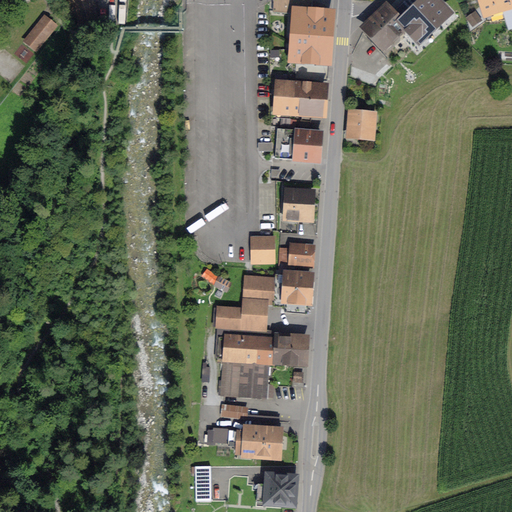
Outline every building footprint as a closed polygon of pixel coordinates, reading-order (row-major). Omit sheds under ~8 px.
[(97,19),(91,0),(71,0),(80,24),(97,19)] [(412,0),(396,0),(388,8),(405,26),(410,21),(419,30),(430,19),(412,0)] [(511,8),(508,0),(479,0),(485,16),(504,10),(511,8)] [(290,27),(291,9),(278,8),(276,32),(275,32),(275,33),(276,33),(276,44),(289,44),(289,39),(293,40),(293,42),(296,42),(294,59),(324,62),(324,58),(326,58),(328,28),(315,27),(316,24),(311,23),(312,15),(299,14),(298,25),(297,25),(297,27),(290,27)] [(405,27),(405,26),(388,8),(366,29),(386,50),(395,42),(393,40),(400,34),(398,32),(404,26),(405,27)] [(467,17),(474,28),(484,22),(478,11),(467,17)] [(45,18),(26,41),(36,49),(55,26),(45,18)] [(277,83),(275,113),(296,115),(296,111),(323,113),(324,90),(295,88),(295,84),(277,83)] [(353,115),(351,135),(374,137),(375,123),(371,122),(372,116),(353,115)] [(277,129),(275,159),(287,160),(291,156),(295,160),(318,162),(321,134),(298,132),(298,131),(277,129)] [(9,191),(0,202),(5,206),(13,195),(9,191)] [(289,194),(287,220),(309,221),(311,196),(289,194)] [(273,262),(272,239),(253,239),(253,262),(273,262)] [(290,264),(310,266),(312,248),(291,246),(290,264)] [(284,313),(307,314),(310,277),(284,276),(283,281),(248,279),(246,302),(264,303),(285,305),(284,313)] [(245,329),(262,330),(264,303),(246,302),(246,311),(245,329)] [(221,310),(220,327),(245,329),(246,311),(221,310)] [(266,362),(279,363),(280,344),(276,344),(276,342),(252,340),(252,336),(229,334),(226,371),(241,372),(240,395),(264,397),(266,362)] [(281,339),(280,344),(279,363),(284,363),(284,361),(304,362),(306,340),(281,339)] [(223,404),(223,416),(241,416),(241,404),(223,404)] [(229,429),(209,428),(208,443),(229,444),(229,429)] [(277,432),(247,430),(246,447),(237,447),(237,454),(246,454),(276,456),(277,432)] [(196,502),(211,501),(211,467),(195,467),(196,502)] [(268,476),(266,504),(294,506),(296,478),(268,476)]
